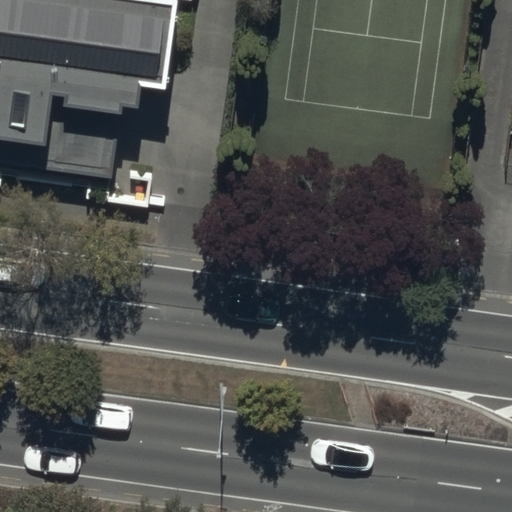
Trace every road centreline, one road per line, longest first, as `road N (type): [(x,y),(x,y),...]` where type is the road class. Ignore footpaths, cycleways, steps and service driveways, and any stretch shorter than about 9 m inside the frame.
road 1 (primary): [(0,288),(511,359)]
road 2 (primary): [(458,483),(0,421)]
